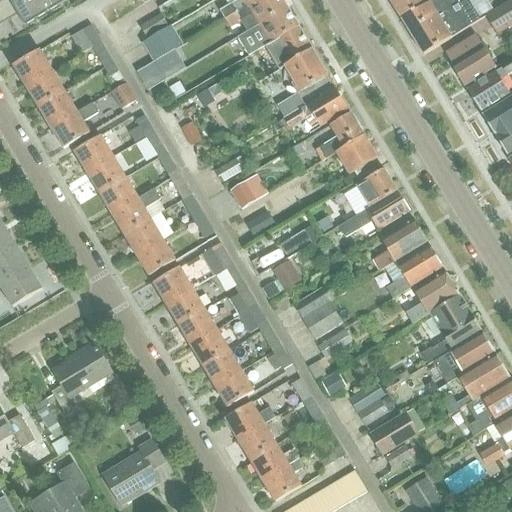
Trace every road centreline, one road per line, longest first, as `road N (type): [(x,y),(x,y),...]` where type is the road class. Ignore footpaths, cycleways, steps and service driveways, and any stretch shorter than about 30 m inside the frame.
road 1 (tertiary): [(511,282),(340,0)]
road 2 (residential): [(224,511),(226,486),(110,296)]
road 3 (residential): [(110,296),(0,117)]
road 4 (residential): [(0,358),(110,296)]
